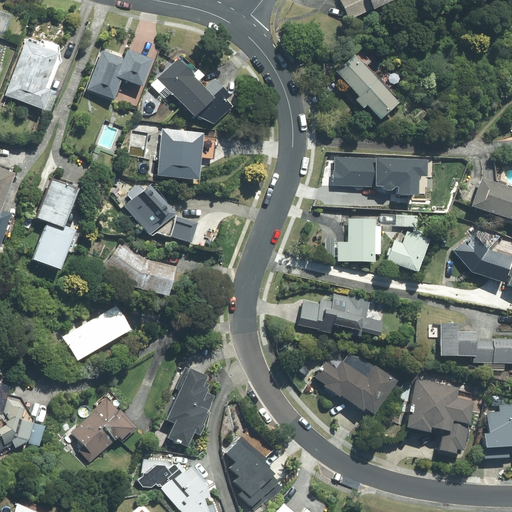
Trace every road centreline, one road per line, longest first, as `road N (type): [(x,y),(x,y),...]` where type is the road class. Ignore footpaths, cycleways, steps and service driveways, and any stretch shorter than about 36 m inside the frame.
road 1 (residential): [(511,494),(405,484),(357,468),(307,436),(274,399),(249,354),(244,321),(293,132),(271,63),(241,29)]
road 2 (unknown): [(249,354),(225,387),(212,430),(230,511)]
